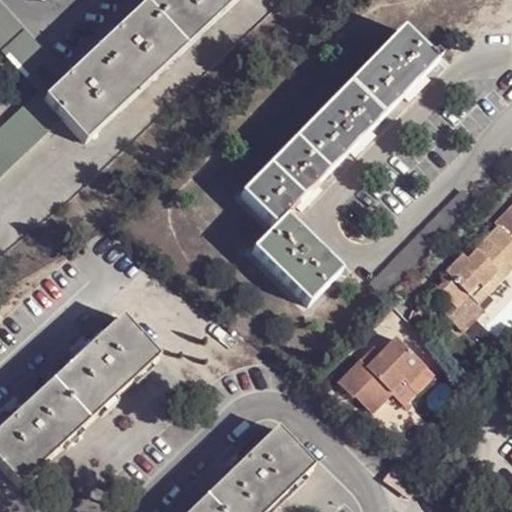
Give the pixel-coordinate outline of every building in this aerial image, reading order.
[(235,5),(230,0),(157,0),(148,8),(185,49),(235,5)] [(0,47),(50,101),(72,81),(0,2),(0,47)] [(185,49),(148,8),(118,37),(108,47),(96,58),(134,98),(185,49)] [(112,32),(72,70),(77,76),(86,68),(84,65),(106,44),(108,47),(118,37),(112,32)] [(244,201),(277,234),(288,224),(298,212),(303,219),(309,211),(304,208),(319,191),(352,159),(356,163),(361,158),(357,154),(372,138),(405,104),(411,109),(415,104),(410,99),(426,84),(442,67),(436,61),(434,64),(406,37),(244,201)] [(108,47),(106,44),(84,65),(86,66),(96,58),(108,47)] [(134,98),(96,58),(86,68),(77,76),(72,81),(50,101),(47,104),(65,122),(84,143),(134,98)] [(415,104),(431,88),(426,84),(410,99),(415,104)] [(0,182),(65,122),(47,104),(44,99),(0,139),(0,182)] [(372,138),(357,154),(361,158),(376,142),(372,138)] [(309,211),(324,198),(319,191),(304,208),(309,211)] [(483,213),(464,194),(371,287),(375,292),(384,300),(391,307),(483,213)] [(441,292),(457,307),(461,311),(472,300),(480,307),(511,274),(511,210),(496,226),(500,230),(478,252),(480,254),(471,263),(467,259),(449,277),(453,280),(441,292)] [(311,312),(343,278),(321,257),(325,252),(321,247),(316,252),(301,237),(288,224),(277,234),(256,257),(311,312)] [(306,233),(301,237),(316,252),(321,247),(306,233)] [(375,292),(373,294),(382,303),(384,300),(375,292)] [(457,307),(446,317),(465,336),(486,313),(480,307),(472,300),(461,311),(457,307)] [(55,388),(92,428),(160,363),(125,324),(55,388)] [(363,364),(340,387),(356,402),(357,401),(374,418),(394,398),(405,409),(418,396),(412,390),(430,372),(400,342),(383,358),(370,371),(363,364)] [(363,364),(370,371),(383,358),(377,351),(363,364)] [(412,390),(418,396),(436,379),(430,372),(412,390)] [(92,428),(55,388),(0,438),(0,468),(23,493),(92,428)] [(205,502),(215,511),(269,511),(313,470),(277,431),(205,502)] [(215,511),(205,502),(193,511),(215,511)]
